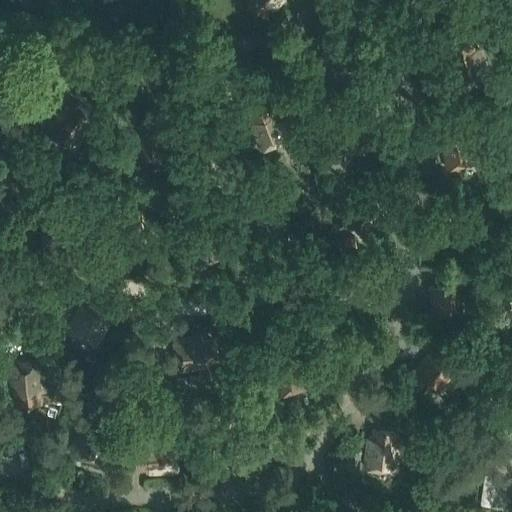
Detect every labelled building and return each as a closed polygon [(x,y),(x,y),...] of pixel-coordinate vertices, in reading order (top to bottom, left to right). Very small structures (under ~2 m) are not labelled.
[(272,11),(282,0),(245,0),(246,0),(259,13),(266,5),(272,11)] [(434,0),(439,11),(462,0),(434,0)] [(479,47),(475,34),(457,41),(461,50),(451,54),(462,83),(492,73),(483,46),(479,47)] [(332,81),(362,69),(351,40),(321,52),(332,81)] [(275,111),(270,99),(254,106),(257,115),(249,119),(261,147),(289,136),(279,110),(275,111)] [(91,112),(76,102),(71,110),(63,105),(46,131),(72,148),(87,126),(84,124),(91,112)] [(163,130),(163,117),(145,116),(145,126),(136,126),(135,157),(166,158),(167,130),(163,130)] [(366,129),(365,120),(334,121),(335,152),(363,151),(363,147),(376,147),(376,129),(366,129)] [(449,167),(480,160),(474,129),(442,136),(449,167)] [(359,234),(386,218),(370,191),(343,206),(359,234)] [(439,245),(471,239),(465,208),(433,214),(439,245)] [(144,243),(141,212),(110,214),(112,242),(116,242),(117,255),(135,254),(135,244),(144,243)] [(208,229),(202,218),(202,217),(186,226),(191,235),(183,239),(198,266),(225,252),(212,227),(208,229)] [(378,309),(385,292),(375,289),(378,280),(349,270),(338,299),(364,309),(366,305),(378,309)] [(434,318),(466,312),(460,281),(429,288),(434,318)] [(511,318),(511,284),(502,283),(499,318),(511,318)] [(105,316),(111,305),(95,296),(90,305),(82,301),(67,328),(95,343),(108,318),(105,316)] [(205,343),(204,334),(173,339),(178,370),(205,366),(205,362),(218,360),(215,342),(205,343)] [(438,393),(457,368),(432,349),(413,374),(438,393)] [(278,396),(307,386),(298,357),(268,367),(278,396)] [(41,390),(38,359),(7,362),(10,390),(14,389),(15,402),(33,401),(32,391),(41,390)] [(511,376),(503,375),(498,396),(511,399),(511,394),(511,376)] [(225,426),(235,425),(233,410),(224,411),(225,426)] [(103,433),(107,421),(90,416),(87,425),(78,423),(69,453),(99,461),(107,434),(103,433)] [(256,439),(255,430),(224,433),(227,464),(255,461),(255,457),(268,456),(266,438),(256,439)] [(393,445),(395,432),(377,430),(375,439),(366,438),(362,469),(393,473),(397,445),(393,445)] [(175,472),(174,440),(146,441),(146,445),(133,445),(133,463),(143,463),(143,472),(175,472)] [(347,450),(345,467),(359,469),(361,452),(347,450)]
